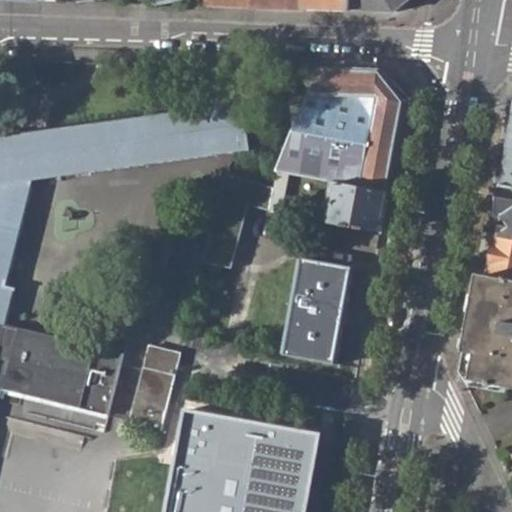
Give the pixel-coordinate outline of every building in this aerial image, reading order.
[(209,0),(209,7),(254,9),(254,0),(209,0)] [(254,0),(254,9),(303,11),(303,0),(254,0)] [(303,0),(303,11),(349,12),(349,0),(303,0)] [(367,0),(367,13),(400,14),(416,0),(367,0)] [(337,181),(393,192),(410,103),(380,71),(323,69),(280,170),(337,181)] [(251,150),(245,101),(0,135),(0,185),(38,180),(251,150)] [(511,148),(508,147),(501,187),(511,188),(511,148)] [(278,186),(228,174),(204,262),(232,270),(251,207),(273,210),(278,186)] [(0,320),(13,324),(22,288),(11,285),(38,180),(0,185),(0,320)] [(393,192),(337,181),(331,221),(386,231),(393,192)] [(511,188),(501,187),(493,236),(511,239),(511,188)] [(484,275),(511,280),(511,239),(493,236),(484,275)] [(287,354),(337,363),(355,267),(305,257),(287,354)] [(511,280),(484,275),(471,352),(482,355),(478,377),(494,380),(493,384),(505,387),(506,383),(511,384),(511,280)] [(0,398),(7,400),(9,392),(26,327),(13,324),(0,320),(0,398)] [(112,417),(129,353),(26,327),(9,392),(112,417)] [(134,426),(164,434),(187,355),(157,346),(153,359),(134,426)] [(312,511),(328,429),(199,406),(179,511),(312,511)]
